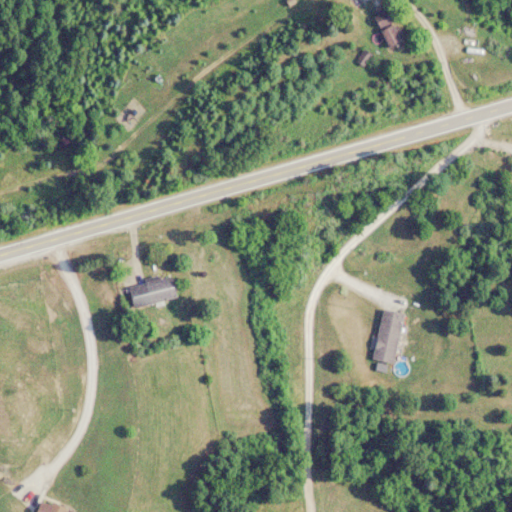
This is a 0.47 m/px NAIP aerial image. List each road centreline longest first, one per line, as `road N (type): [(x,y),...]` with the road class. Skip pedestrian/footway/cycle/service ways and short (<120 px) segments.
road 1 (secondary): [(511,87),(0,238)]
road 2 (residential): [(485,95),(482,129),(381,206),(311,285),(302,377),(312,511)]
